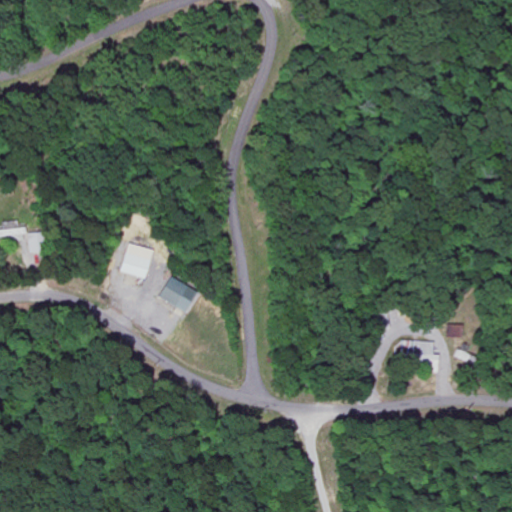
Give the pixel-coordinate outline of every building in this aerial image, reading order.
[(0,230),(0,234),(1,238),(11,236),(13,245),(27,243),(24,226),(0,230)] [(28,253),(43,253),(42,232),(27,233),(28,253)] [(151,249),(125,244),(119,273),(145,278),(151,249)] [(185,311),(195,290),(167,277),(157,299),(185,311)] [(461,325),(444,324),(444,336),(460,337),(461,325)] [(431,342),(399,341),(399,362),(421,362),(421,372),(436,373),(437,355),(431,355),(431,342)]
